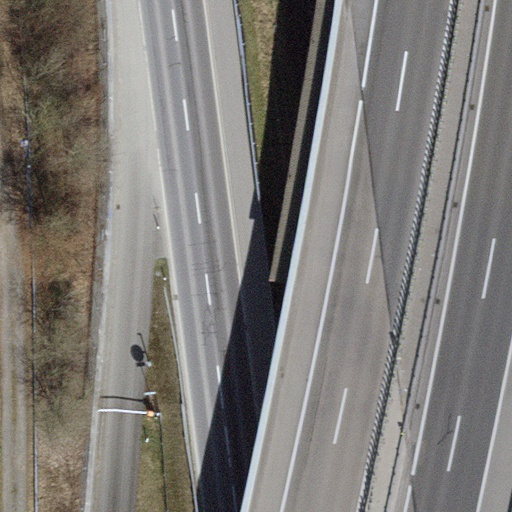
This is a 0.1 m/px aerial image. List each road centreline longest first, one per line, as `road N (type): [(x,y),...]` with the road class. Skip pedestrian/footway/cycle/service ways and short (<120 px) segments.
road 1 (motorway): [(416,0),(324,511)]
road 2 (secondary): [(235,511),(169,0)]
road 3 (motorway): [(441,511),(511,143)]
road 4 (track): [(13,511),(0,206)]
